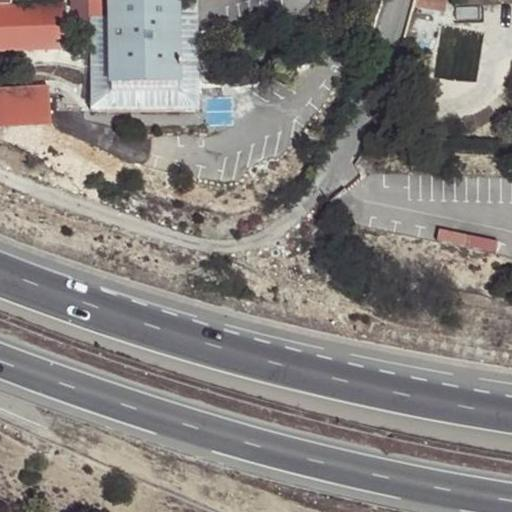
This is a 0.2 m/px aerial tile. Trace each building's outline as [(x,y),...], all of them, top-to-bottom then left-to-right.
[(180,84),(181,31),(180,0),(91,0),(92,20),(113,21),(113,32),(115,83),(180,84)] [(411,0),(412,1),(446,9),(449,4),(449,0),(411,0)] [(0,5),(0,47),(68,47),(68,3),(0,5)] [(201,31),(181,31),(180,84),(115,83),(113,32),(94,33),(95,110),(202,109),(201,31)] [(258,80),(256,68),(235,71),(233,72),(236,84),(258,80)] [(0,125),(52,125),(51,89),(0,89),(0,125)] [(202,511),(206,510),(203,502),(197,502),(196,511),(202,511)]
